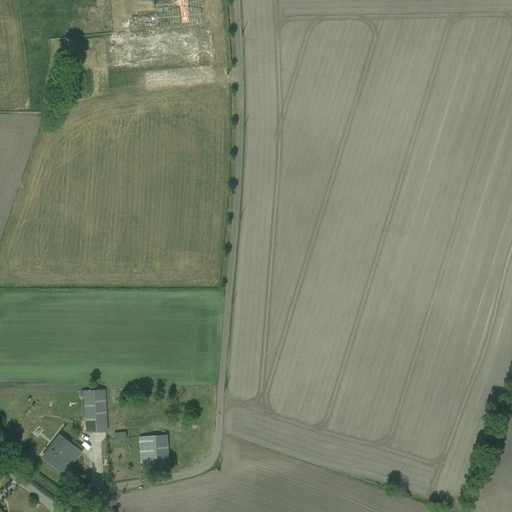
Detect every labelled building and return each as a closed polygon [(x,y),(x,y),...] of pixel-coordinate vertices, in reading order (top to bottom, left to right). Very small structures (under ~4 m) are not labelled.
[(111,39),(104,40),(108,76),(222,65),(218,28),(111,39)] [(86,433),(104,432),(102,391),(84,392),(86,433)] [(60,472),(80,450),(60,432),(40,454),(60,472)] [(111,464),(126,463),(124,434),(107,435),(107,443),(94,444),(95,457),(111,456),(111,464)] [(141,469),(169,467),(167,436),(138,438),(141,469)]
